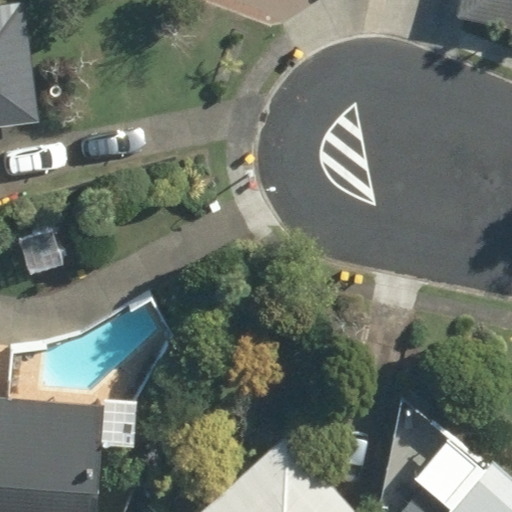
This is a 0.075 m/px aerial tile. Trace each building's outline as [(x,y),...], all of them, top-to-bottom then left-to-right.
[(0,0),(0,124),(32,121),(21,0),(0,0)] [(511,0),(453,0),(450,21),(511,31),(511,0)] [(0,511),(82,511),(93,388),(0,380),(0,511)] [(346,511),(275,429),(180,511),(346,511)] [(511,511),(511,474),(490,456),(442,511),(511,511)]
